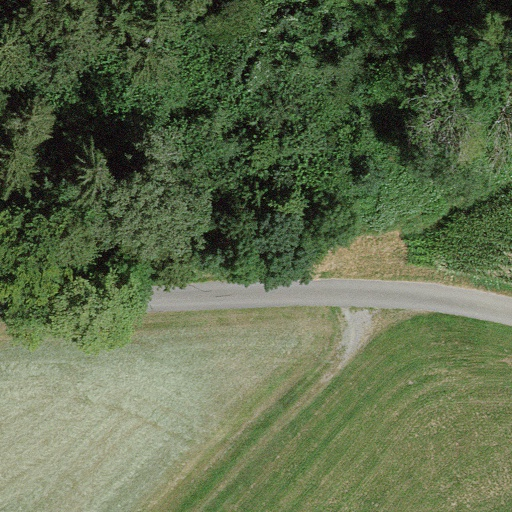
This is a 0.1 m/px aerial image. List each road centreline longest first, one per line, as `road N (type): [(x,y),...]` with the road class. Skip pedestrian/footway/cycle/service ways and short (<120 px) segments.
road 1 (track): [(0,300),(79,288),(257,284),(398,291),(511,323)]
road 2 (track): [(197,511),(353,350),(365,289)]
